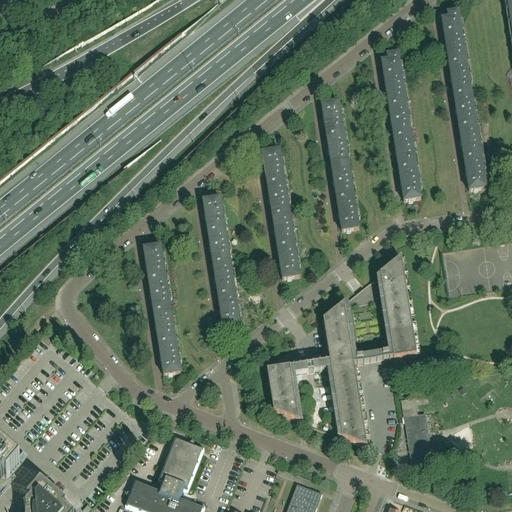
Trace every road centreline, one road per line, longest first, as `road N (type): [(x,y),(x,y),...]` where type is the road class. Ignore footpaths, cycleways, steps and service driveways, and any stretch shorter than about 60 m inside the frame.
road 1 (residential): [(175,408),(116,375),(65,310),(71,285),(423,0)]
road 2 (motorway): [(0,324),(143,172),(330,0)]
road 3 (motorway): [(0,246),(303,0)]
road 4 (residential): [(224,367),(392,234),(511,214)]
road 5 (motorway): [(256,0),(0,209)]
road 6 (motorway): [(190,0),(0,109)]
road 7 (residential): [(352,474),(231,429)]
